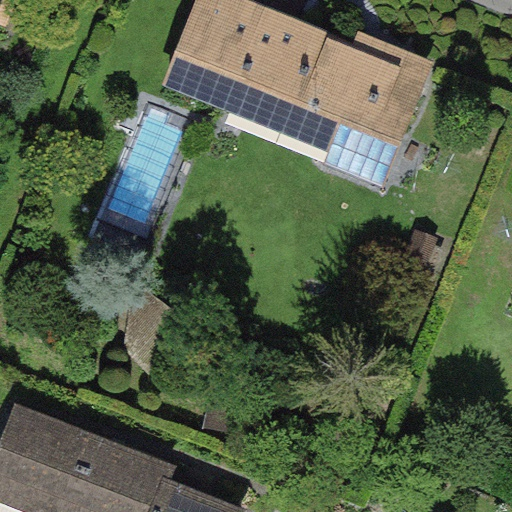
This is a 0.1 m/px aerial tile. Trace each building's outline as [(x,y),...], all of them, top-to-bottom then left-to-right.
[(29,0),(0,0),(0,16),(20,24),(29,0)] [(413,78),(204,0),(176,0),(136,108),(370,194),(413,78)] [(152,236),(187,129),(141,114),(107,222),(152,236)] [(0,474),(0,511),(72,511),(96,449),(21,420),(0,474)] [(72,511),(158,511),(171,478),(96,449),(72,511)] [(158,511),(244,511),(246,506),(171,478),(158,511)]
